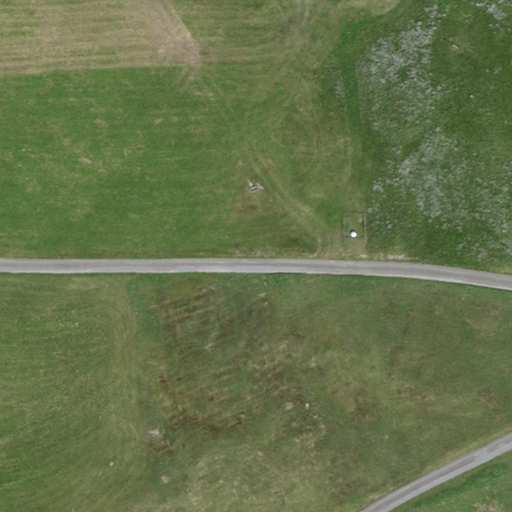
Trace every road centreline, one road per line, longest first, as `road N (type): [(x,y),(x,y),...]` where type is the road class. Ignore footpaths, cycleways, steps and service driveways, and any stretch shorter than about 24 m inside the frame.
road 1 (unclassified): [(0,267),(425,273),(511,283)]
road 2 (unclassified): [(511,442),(382,511)]
